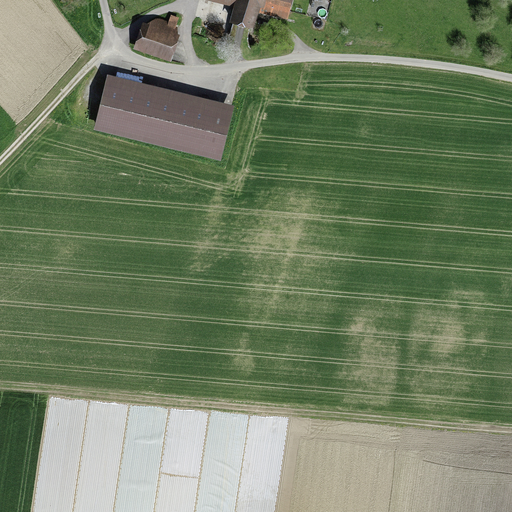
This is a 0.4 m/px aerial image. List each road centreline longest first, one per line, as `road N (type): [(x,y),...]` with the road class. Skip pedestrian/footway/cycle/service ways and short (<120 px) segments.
road 1 (track): [(0,383),(511,426)]
road 2 (unclassified): [(102,0),(114,41),(159,65),(360,57),(511,77)]
road 3 (track): [(193,0),(114,41),(0,164)]
